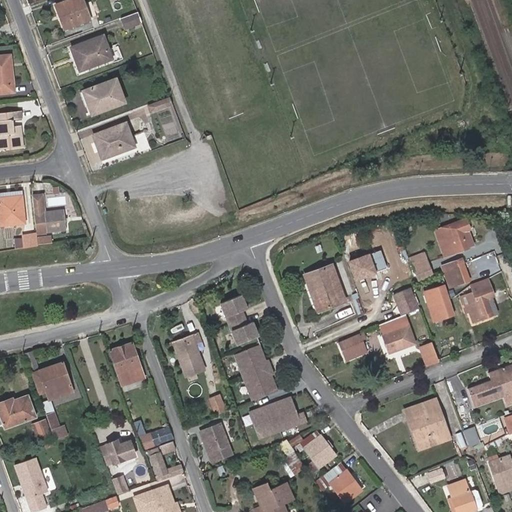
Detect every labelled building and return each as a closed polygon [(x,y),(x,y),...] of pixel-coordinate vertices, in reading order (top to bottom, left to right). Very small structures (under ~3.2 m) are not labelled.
[(90,20),(82,0),(67,0),(55,5),(64,29),(90,20)] [(125,28),(141,23),(137,12),(121,18),(125,28)] [(79,71),(112,59),(103,35),(70,47),(79,71)] [(0,93),(14,92),(9,55),(0,55),(0,93)] [(124,102),(115,79),(82,91),(92,114),(124,102)] [(172,105),(169,97),(147,106),(149,113),(172,105)] [(0,150),(23,148),(21,133),(14,134),(13,126),(12,120),(21,118),(20,110),(0,113),(0,150)] [(101,159),(134,147),(125,122),(92,135),(101,159)] [(41,195),(32,196),(36,234),(66,230),(63,209),(44,212),(41,195)] [(66,195),(55,197),(57,204),(67,203),(66,195)] [(0,225),(24,223),(21,196),(0,197),(0,225)] [(465,219),(435,231),(445,256),(468,247),(467,247),(462,232),(467,230),(469,230),(465,219)] [(467,230),(462,232),(467,247),(473,245),(467,230)] [(36,237),(36,234),(23,236),(23,237),(24,247),(37,245),(36,237)] [(52,235),(36,237),(37,245),(53,243),(52,235)] [(24,247),(23,237),(14,238),(14,249),(24,247)] [(380,250),(356,259),(362,277),(387,268),(380,250)] [(424,254),(409,260),(412,266),(426,260),(424,254)] [(442,266),(450,287),(469,280),(462,259),(442,266)] [(426,260),(412,266),(418,283),(432,277),(426,260)] [(307,283),(313,281),(323,309),(345,301),(332,265),(304,275),(307,283)] [(472,292),(464,295),(473,321),(493,313),(488,299),(493,298),(493,297),(486,278),(469,285),(472,292)] [(307,283),(317,311),(323,309),(313,281),(307,283)] [(454,314),(449,299),(444,285),(424,292),(434,321),(454,314)] [(394,294),(402,315),(414,310),(418,309),(410,288),(394,294)] [(241,295),(221,304),(237,344),(258,335),(253,322),(248,324),(242,310),(247,308),(241,295)] [(464,295),(460,296),(466,314),(468,313),(471,321),(473,321),(464,295)] [(488,299),(493,313),(498,312),(493,298),(488,299)] [(414,343),(406,321),(416,317),(414,310),(402,315),(379,324),(383,334),(381,335),(388,353),(414,343)] [(192,335),(195,344),(201,342),(198,332),(192,335)] [(357,334),(338,342),(346,361),(365,352),(359,338),(357,334)] [(192,335),(173,342),(186,378),(204,370),(195,344),(192,335)] [(259,342),(233,353),(252,401),(278,391),(272,375),(274,374),(269,360),(266,361),(259,342)] [(109,350),(122,385),(135,381),(131,370),(140,367),(132,343),(109,350)] [(420,347),(426,365),(438,360),(432,343),(420,347)] [(32,351),(24,353),(31,373),(33,372),(40,393),(46,391),(49,400),(73,392),(62,361),(38,369),(32,351)] [(491,380),(468,389),(472,400),(508,387),(511,397),(511,363),(488,373),(491,380)] [(131,370),(135,381),(144,378),(140,367),(131,370)] [(472,400),(475,407),(504,396),(507,405),(511,403),(511,397),(508,387),(472,400)] [(204,400),(211,416),(226,411),(219,394),(204,400)] [(12,398),(0,402),(0,423),(3,423),(5,428),(35,417),(27,395),(13,400),(12,398)] [(291,397),(249,413),(259,439),(307,420),(304,413),(298,415),(291,397)] [(49,400),(43,402),(47,415),(54,413),(49,400)] [(421,405),(425,414),(438,409),(434,400),(421,405)] [(421,405),(405,411),(419,449),(433,444),(429,434),(445,428),(438,409),(425,414),(421,405)] [(52,429),(59,427),(54,413),(47,415),(52,429)] [(33,425),(39,441),(51,436),(45,420),(33,425)] [(200,432),(212,461),(231,453),(220,424),(200,432)] [(59,427),(52,429),(56,439),(68,435),(64,425),(59,427)] [(169,426),(141,436),(146,449),(173,439),(169,426)] [(445,428),(429,434),(433,444),(449,438),(445,428)] [(316,431),(296,446),(300,451),(304,448),(314,461),(318,466),(319,467),(335,455),(330,448),(327,451),(322,445),(325,443),(316,431)] [(117,439),(106,444),(108,449),(113,463),(113,464),(135,456),(130,440),(119,444),(117,439)] [(286,440),(274,445),(282,458),(279,460),(289,475),(304,466),(286,440)] [(172,442),(148,451),(157,475),(155,476),(157,481),(183,472),(181,465),(166,470),(160,455),(175,450),(172,442)] [(107,465),(113,463),(108,449),(102,451),(107,465)] [(489,462),(499,493),(511,489),(511,465),(508,455),(497,459),(489,462)] [(35,458),(15,465),(21,482),(23,481),(29,496),(26,496),(31,511),(32,511),(46,507),(41,494),(47,491),(35,458)] [(341,463),(315,482),(320,490),(330,483),(345,502),(361,490),(341,463)] [(443,476),(440,467),(427,473),(430,481),(443,476)] [(123,476),(113,479),(117,493),(127,490),(123,476)] [(464,480),(447,486),(451,497),(456,510),(452,511),(451,511),(468,511),(475,510),(475,509),(481,507),(482,504),(477,491),(475,489),(469,491),(464,480)] [(267,482),(252,488),(260,506),(266,503),(269,511),(286,511),(283,504),(294,499),(287,481),(270,489),(267,482)] [(134,497),(139,511),(145,511),(150,510),(150,511),(179,511),(176,503),(174,504),(167,485),(134,497)] [(115,496),(105,499),(109,509),(119,505),(115,496)] [(456,510),(451,497),(447,499),(452,511),(456,510)] [(81,509),(82,511),(100,511),(104,511),(100,502),(81,509)] [(269,511),(266,503),(260,506),(255,508),(256,511),(269,511)]
